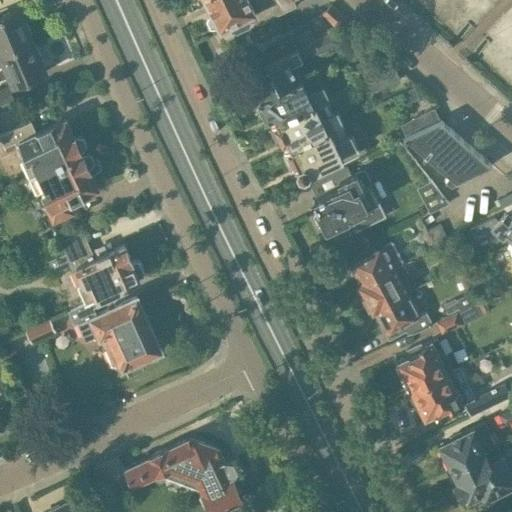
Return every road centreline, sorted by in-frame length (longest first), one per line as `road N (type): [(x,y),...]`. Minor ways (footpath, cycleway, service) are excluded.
road 1 (residential): [(404,511),(153,0)]
road 2 (secondary): [(361,511),(115,0)]
road 3 (residential): [(83,0),(252,360)]
road 4 (residential): [(0,479),(252,360)]
road 5 (residential): [(511,130),(369,0)]
road 6 (residential): [(252,360),(327,511)]
